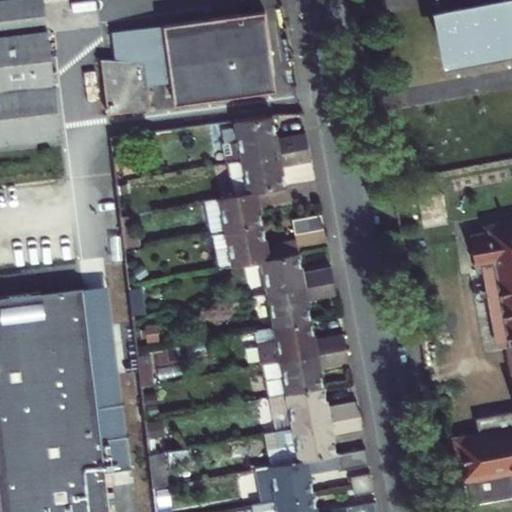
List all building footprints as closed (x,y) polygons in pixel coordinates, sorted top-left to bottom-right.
[(0,0),(0,143),(61,136),(44,0),(0,0)] [(511,0),(435,0),(446,58),(511,45),(511,0)] [(144,62),(168,63),(240,67),(270,61),(265,13),(118,30),(122,62),(144,62)] [(274,92),(270,61),(240,67),(168,63),(144,62),(122,62),(101,60),(107,116),(150,110),(147,84),(170,81),(173,105),(274,92)] [(228,164),(308,150),(305,136),(276,141),(272,119),(236,124),(240,145),(225,147),(228,164)] [(228,164),(235,197),(285,188),(281,169),(310,164),(308,150),(228,164)] [(285,188),(235,197),(206,203),(213,236),(226,233),(261,227),(258,207),(287,202),(285,188)] [(323,231),(320,217),(292,222),(294,236),(323,231)] [(480,264),(492,262),(508,347),(511,369),(511,222),(486,227),(487,234),(470,236),(474,265),(480,264)] [(265,247),(261,227),(226,233),(233,267),(245,265),(297,255),(295,241),(265,247)] [(297,255),(245,265),(248,281),(265,277),(268,295),(333,283),(330,269),(301,275),(297,255)] [(492,262),(480,264),(496,350),(508,347),(492,262)] [(274,328),(310,321),(306,301),(335,296),(333,283),(268,295),(274,328)] [(108,511),(85,290),(0,300),(0,511),(108,511)] [(262,365),(264,364),(345,349),(343,335),(313,340),(310,321),(274,328),(277,344),(259,347),(262,365)] [(270,398),(287,394),(322,388),(319,368),(348,363),(345,349),(264,364),(270,398)] [(322,388),(287,394),(293,428),(358,416),(355,402),(326,407),(322,388)] [(477,435),(455,439),(462,479),(467,504),(511,496),(511,413),(475,420),(477,435)] [(360,429),(358,416),(293,428),(275,431),(278,447),(266,450),(269,465),(335,453),(331,434),(360,429)] [(337,470),(367,464),(364,448),(335,453),(269,465),(275,498),(311,491),(308,473),(336,467),(337,470)] [(349,475),(351,484),(353,494),(372,490),(368,472),(349,475)] [(375,511),(374,500),(344,505),(344,507),(315,511),(311,491),(275,498),(251,503),(253,511),(375,511)]
